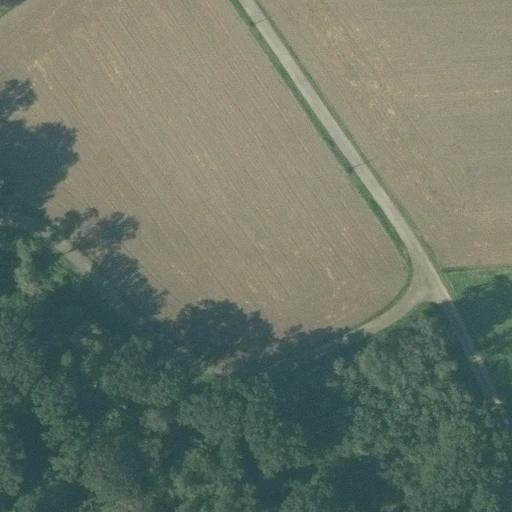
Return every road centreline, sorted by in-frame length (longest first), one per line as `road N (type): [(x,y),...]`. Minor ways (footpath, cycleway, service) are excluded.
road 1 (track): [(241,0),(434,284),(511,441)]
road 2 (track): [(434,284),(388,317),(274,371),(205,377),(151,341),(36,229),(0,219)]
